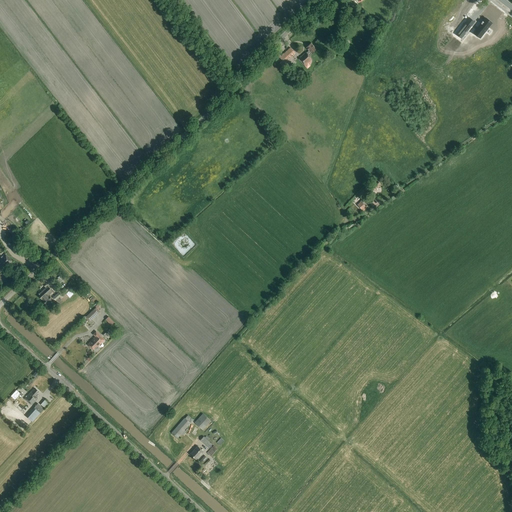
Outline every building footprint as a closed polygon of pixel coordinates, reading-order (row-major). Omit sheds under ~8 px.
[(459,13),(451,21),(459,29),(466,21),(459,13)] [(476,30),(483,35),(492,23),(486,18),(483,22),(482,21),(481,24),(476,30)] [(467,32),(471,27),(465,23),(456,35),(461,39),(465,34),(467,32)] [(312,54),(316,50),(311,44),(306,48),(309,51),(306,53),(298,59),(304,66),(312,59),(309,56),(311,54),(312,54)] [(285,64),(288,61),(296,54),(290,48),(280,58),(285,64)] [(379,185),(380,184),(377,181),(373,185),(372,184),(367,190),(371,194),(380,186),(379,185)] [(363,200),(368,195),(363,190),(358,195),(363,200)] [(363,211),(367,208),(361,202),(357,205),(363,211)] [(354,225),(352,222),(344,227),(346,230),(354,225)] [(10,228),(8,230),(14,236),(17,233),(10,228)] [(15,254),(20,250),(14,244),(10,248),(15,254)] [(7,267),(12,262),(5,254),(0,259),(0,269),(2,271),(6,266),(7,267)] [(46,305),(52,299),(49,295),(53,292),(48,286),(39,294),(39,295),(38,296),(42,300),(42,299),(43,301),(46,305)] [(59,305),(62,302),(61,301),(61,300),(59,298),(62,295),(59,292),(53,298),(59,305)] [(89,322),(100,312),(99,311),(98,310),(96,307),(85,318),(89,322)] [(114,322),(108,316),(105,319),(111,325),(114,322)] [(99,349),(99,348),(98,348),(98,347),(105,340),(96,331),(93,334),(95,337),(88,345),(93,350),(94,349),(94,350),(95,351),(96,351),(97,351),(98,351),(98,350),(99,349)] [(15,399),(21,393),(16,389),(11,396),(15,399)] [(39,392),(35,389),(34,390),(33,389),(24,399),(31,406),(38,398),(35,396),(39,392)] [(40,413),(44,409),(38,404),(34,408),(40,413)] [(34,408),(26,417),(32,422),(40,413),(34,408)] [(203,430),(211,421),(203,414),(194,423),(203,430)] [(193,420),(188,415),(185,419),(184,418),(171,433),(177,438),(181,434),(183,435),(186,432),(184,430),(193,420)] [(209,448),(212,445),(204,437),(200,440),(209,448)] [(196,459),(204,452),(198,446),(190,454),(196,459)] [(211,456),(217,449),(214,446),(207,453),(210,455),(209,455),(211,456)]
